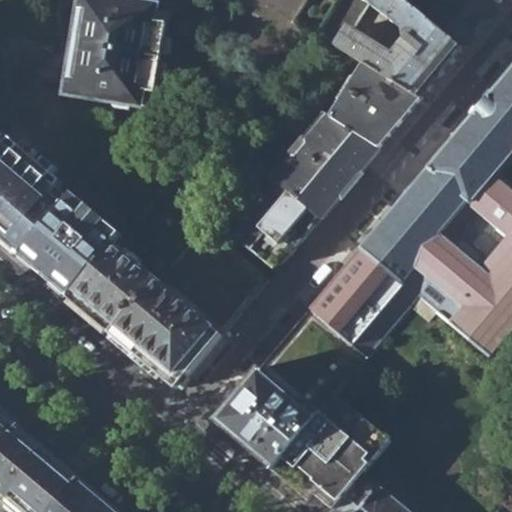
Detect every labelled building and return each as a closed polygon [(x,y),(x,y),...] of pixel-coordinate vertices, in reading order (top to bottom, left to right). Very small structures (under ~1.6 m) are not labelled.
[(119,107),(132,107),(134,101),(159,104),(163,76),(169,76),(171,64),(165,62),(165,53),(171,52),(173,37),(167,37),(170,8),(146,5),(146,0),(133,0),(133,3),(100,0),(85,0),(86,1),(78,1),(67,92),(74,91),(74,95),(119,99),(119,107)] [(230,31),(236,1),(233,0),(212,0),(208,27),(230,31)] [(236,0),(265,0),(294,19),(307,0),(233,0),(236,1),(236,0)] [(400,0),(341,0),(320,35),(340,48),(368,65),(420,97),(461,50),(423,18),(400,0)] [(461,50),(499,5),(493,0),(437,0),(423,18),(461,50)] [(333,59),(340,48),(320,35),(294,19),(287,33),(327,59),(333,59)] [(337,111),(333,120),(378,149),(420,97),(368,65),(337,111)] [(511,70),(360,251),(400,285),(407,276),(414,281),(420,275),(448,299),(435,314),(489,358),(511,331),(511,70)] [(256,164),(277,183),(319,218),(378,149),(333,120),(310,108),(301,108),(256,164)] [(0,243),(20,260),(64,204),(55,196),(62,183),(13,142),(1,150),(0,148),(0,243)] [(68,301),(109,335),(156,280),(204,224),(211,215),(169,180),(129,228),(68,301)] [(261,204),(258,200),(257,200),(251,201),(248,205),(247,211),(251,216),(234,236),(276,271),(319,218),(277,183),(261,204)] [(20,260),(68,301),(129,228),(81,185),(64,204),(20,260)] [(268,280),(204,224),(156,280),(109,335),(175,390),(268,280)] [(419,301),(400,285),(360,251),(310,311),(368,361),(419,301)] [(337,397),(368,361),(310,311),(214,424),(273,473),(337,397)] [(331,511),(406,511),(363,475),(391,442),(337,397),(273,473),(308,503),(315,496),(332,511),(331,511)] [(0,423),(0,488),(26,511),(30,511),(68,467),(8,416),(0,423)] [(119,511),(68,467),(30,511),(119,511)] [(511,511),(511,496),(503,507),(509,511),(511,511)]
